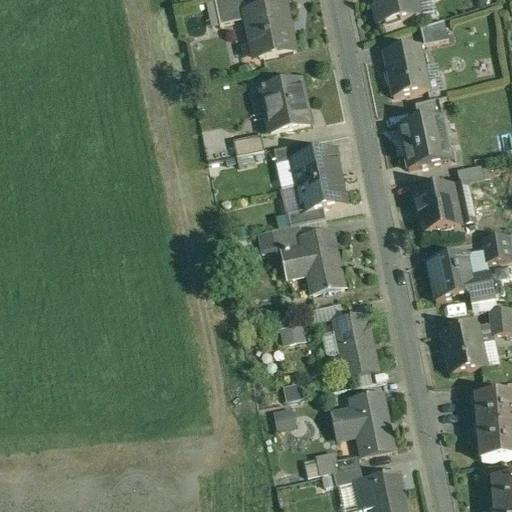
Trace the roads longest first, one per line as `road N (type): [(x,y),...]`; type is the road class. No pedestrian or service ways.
road 1 (residential): [(334,0),(444,511)]
road 2 (track): [(130,0),(226,389)]
